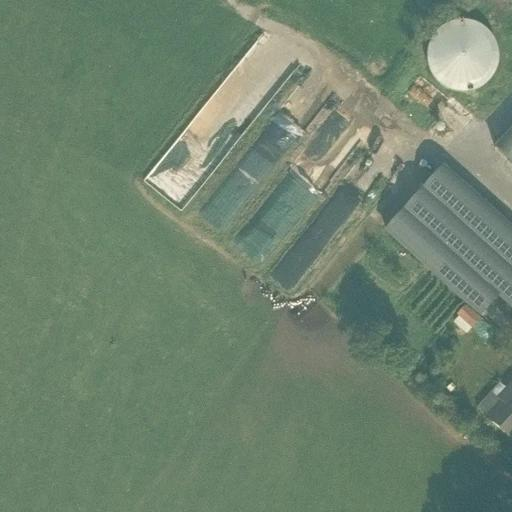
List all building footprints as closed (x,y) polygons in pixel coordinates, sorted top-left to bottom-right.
[(438,85),(446,90),(449,91),(455,93),(458,93),(465,93),(468,93),(474,91),(482,87),(487,83),(493,76),(496,67),(497,58),(496,48),(494,42),(491,37),(489,34),(485,30),(477,25),(474,24),(468,22),(465,22),(458,22),(455,22),(449,24),(441,28),(438,30),(434,34),(429,42),(427,48),(426,51),(426,61),(428,70),(429,73),(432,78),(436,83),(438,85)] [(218,166),(257,103),(227,84),(192,140),(213,153),(208,160),(218,166)] [(511,308),(511,233),(441,169),(385,231),(390,235),(405,249),(472,309),(491,289),(511,308)] [(243,245),(265,261),(289,228),(267,212),(243,245)] [(479,319),(464,307),(455,316),(470,329),(479,319)] [(486,417),(485,418),(511,441),(511,439),(511,381),(505,389),(499,384),(477,409),(486,417)]
